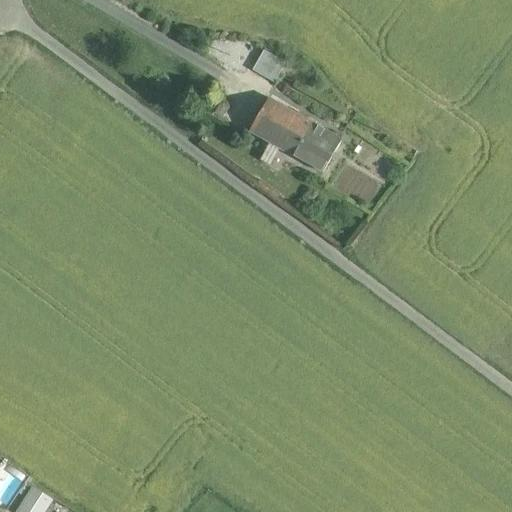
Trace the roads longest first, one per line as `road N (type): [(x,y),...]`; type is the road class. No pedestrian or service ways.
road 1 (track): [(511,382),(0,0)]
road 2 (track): [(110,0),(250,84)]
